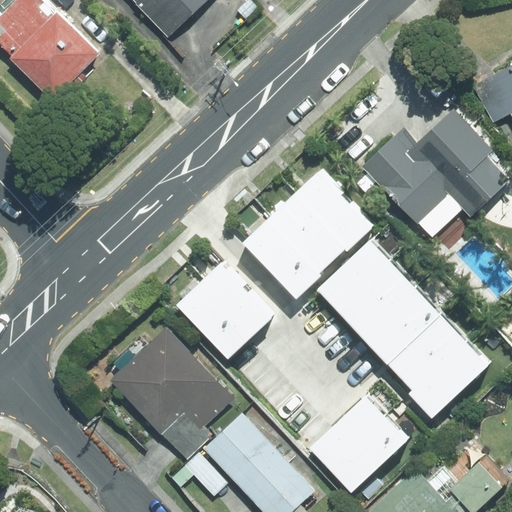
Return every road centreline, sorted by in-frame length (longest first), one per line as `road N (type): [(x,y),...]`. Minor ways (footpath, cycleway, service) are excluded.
road 1 (secondary): [(81,268),(367,0)]
road 2 (residential): [(0,366),(135,511)]
